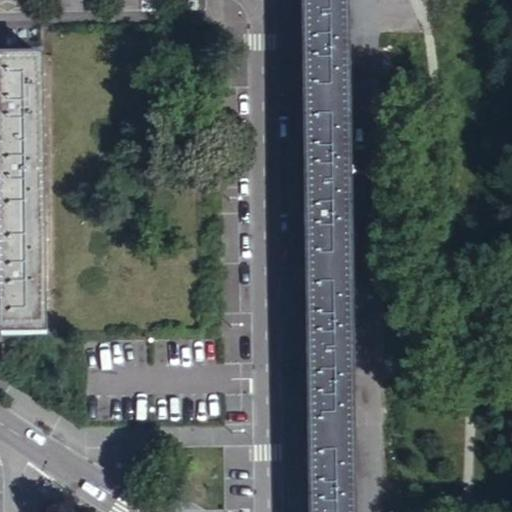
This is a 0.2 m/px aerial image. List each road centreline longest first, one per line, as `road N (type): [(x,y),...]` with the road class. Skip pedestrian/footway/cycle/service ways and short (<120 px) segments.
road 1 (residential): [(255,0),(268,511)]
road 2 (tertiary): [(29,443),(142,511)]
